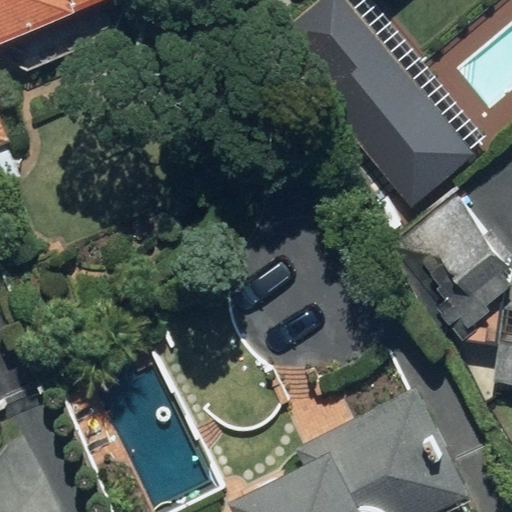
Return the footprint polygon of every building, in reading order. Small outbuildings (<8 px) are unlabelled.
[(0,0),(0,35),(100,0),(0,0)] [(322,0),(279,39),(415,188),(478,130),(359,0),(322,0)] [(0,96),(0,140),(18,131),(0,96)] [(511,270),(511,244),(476,192),(422,229),(470,299),(511,270)] [(511,279),(509,279),(500,377),(511,378),(511,279)] [(243,485),(256,511),(486,511),(422,380),(301,439),(308,454),(243,485)]
